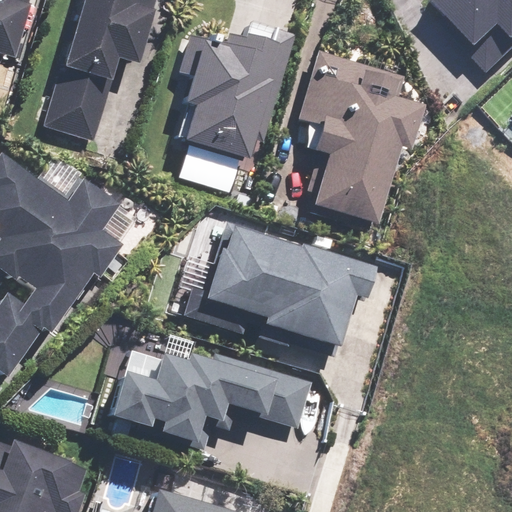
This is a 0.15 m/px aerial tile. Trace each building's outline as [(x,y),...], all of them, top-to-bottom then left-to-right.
[(0,0),(0,53),(15,58),(32,0),(0,0)] [(83,0),(66,64),(61,62),(43,128),(96,142),(119,59),(140,64),(155,10),(153,9),(155,0),(83,0)] [(511,0),(440,0),(451,12),(441,21),(488,75),(511,53),(511,0)] [(250,158),(272,80),(267,79),(278,42),(248,33),(246,37),(228,32),(224,44),(190,34),(179,71),(192,75),(184,102),(196,105),(186,140),(250,158)] [(411,151),(424,104),(395,96),(401,76),(314,52),(295,117),(324,125),(305,191),(312,193),(307,214),(367,231),(370,222),(378,225),(400,147),(411,151)] [(8,293),(0,303),(0,371),(7,377),(43,329),(50,334),(93,274),(99,278),(123,245),(102,230),(120,206),(81,177),(65,198),(0,151),(0,237),(1,238),(0,239),(0,271),(14,282),(18,276),(35,288),(23,305),(8,293)] [(301,246),(226,221),(203,290),(190,286),(180,314),(241,335),(246,321),(261,326),(257,336),(334,362),(356,295),(366,298),(376,266),(303,242),(301,246)] [(309,382),(213,353),(211,358),(191,352),(188,359),(163,352),(154,380),(125,370),(112,414),(150,426),(153,418),(163,422),(161,430),(198,442),(205,417),(223,422),(227,408),(295,429),(309,382)] [(0,511),(80,511),(88,493),(78,490),(86,468),(11,439),(9,446),(0,442),(0,511)] [(237,511),(158,488),(150,511),(237,511)]
